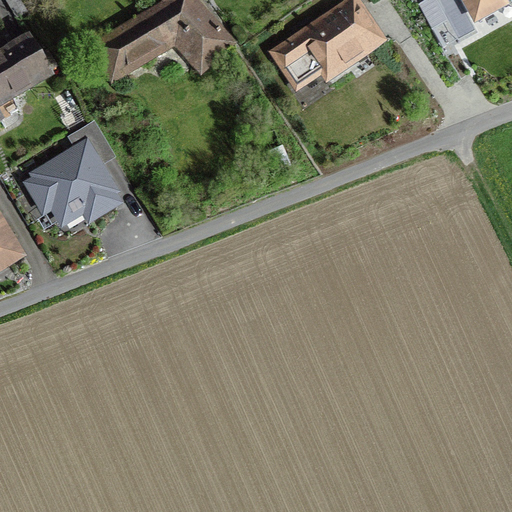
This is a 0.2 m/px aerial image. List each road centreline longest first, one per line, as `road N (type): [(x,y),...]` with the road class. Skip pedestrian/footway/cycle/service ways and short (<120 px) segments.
road 1 (residential): [(0,310),(511,118)]
road 2 (track): [(511,253),(453,141)]
